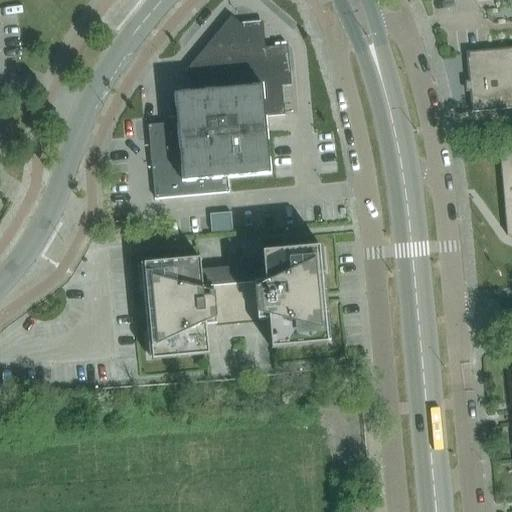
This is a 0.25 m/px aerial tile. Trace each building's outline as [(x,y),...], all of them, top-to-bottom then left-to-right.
[(259,48),(256,27),(256,25),(242,26),(231,17),(230,18),(186,70),(191,122),(148,126),(154,200),(229,193),(228,179),(271,175),(266,117),(285,116),(284,105),(283,105),(281,87),(291,86),(287,47),(288,47),(287,45),(259,48)] [(466,53),(470,92),(472,113),(473,113),(473,111),(511,107),(511,48),(508,49),(508,44),(503,40),(494,41),(490,45),(490,50),(466,53)] [(511,145),(499,147),(507,236),(511,235),(511,145)] [(232,231),(230,213),(210,215),(212,233),(232,231)] [(143,264),(147,309),(152,360),(208,355),(206,326),(216,325),(216,327),(258,323),(258,321),(268,320),(271,350),(327,344),(319,248),(262,253),(264,268),(201,274),(200,259),(143,264)]
